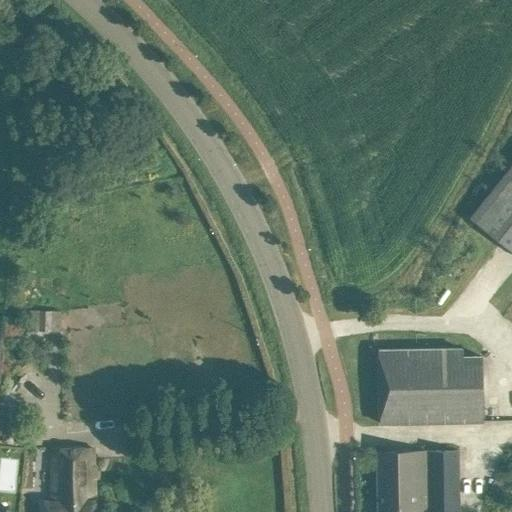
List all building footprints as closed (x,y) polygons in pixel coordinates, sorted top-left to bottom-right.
[(511,162),(469,216),(511,250),(511,162)] [(29,329),(61,330),(61,312),(29,310),(29,329)] [(377,349),(379,424),(484,421),(482,355),(462,355),(462,346),(377,349)] [(1,443),(17,445),(22,402),(6,400),(1,443)] [(50,449),(52,502),(44,502),(44,511),(95,511),(93,447),(50,449)] [(379,451),(379,511),(459,511),(458,449),(379,451)]
